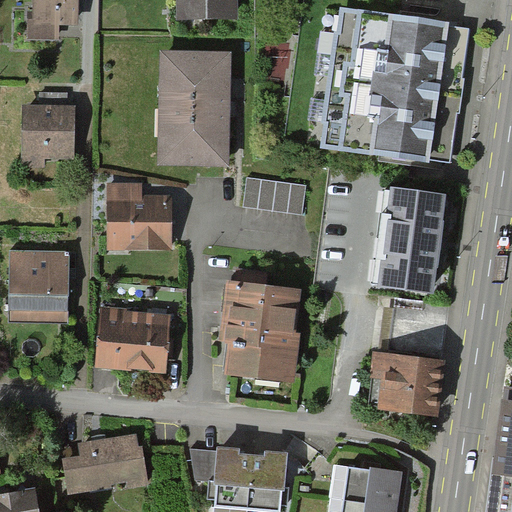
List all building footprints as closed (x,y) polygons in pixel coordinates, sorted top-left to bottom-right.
[(28,27),(28,43),(58,42),(58,29),(80,28),(79,0),(34,0),(35,27),(28,27)] [(175,0),(175,23),(239,23),(238,0),(175,0)] [(340,14),(322,148),(451,165),(470,31),(405,22),(340,14)] [(162,58),(161,169),(230,170),(232,59),(162,58)] [(71,105),(70,91),(39,91),(40,106),(71,105)] [(22,111),(22,171),(46,171),(46,163),(75,163),(75,111),(22,111)] [(249,178),(246,208),(304,215),(308,185),(249,178)] [(110,188),(111,259),(174,257),(173,198),(145,199),(144,187),(110,188)] [(393,191),(381,289),(433,295),(445,197),(393,191)] [(8,252),(7,325),(70,326),(71,254),(8,252)] [(231,290),(226,382),(295,386),(300,295),(231,290)] [(102,314),(98,374),(167,379),(171,319),(102,314)] [(384,387),(381,417),(435,424),(442,369),(376,360),(372,386),(384,387)] [(511,511),(511,408),(509,434),(501,433),(489,511),(511,511)] [(62,456),(68,489),(128,479),(130,487),(148,484),(139,435),(80,445),(81,452),(62,456)] [(218,456),(213,511),(276,511),(280,461),(260,459),(247,458),(218,456)] [(350,467),(343,511),(394,511),(397,499),(400,474),(350,467)] [(0,478),(0,511),(41,511),(36,474),(0,478)]
